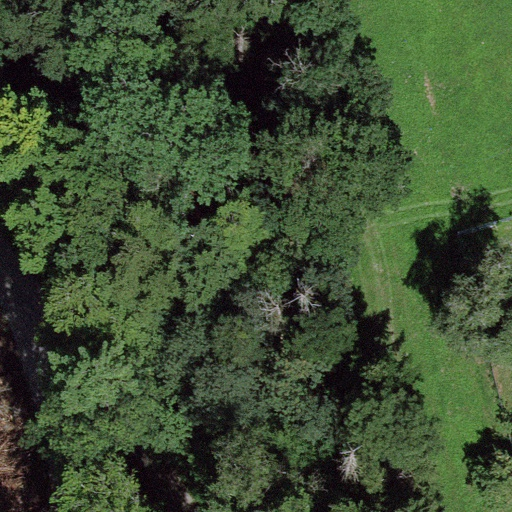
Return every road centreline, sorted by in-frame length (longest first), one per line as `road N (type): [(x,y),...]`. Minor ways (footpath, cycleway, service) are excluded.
road 1 (residential): [(0,252),(188,511)]
road 2 (track): [(54,327),(82,511)]
